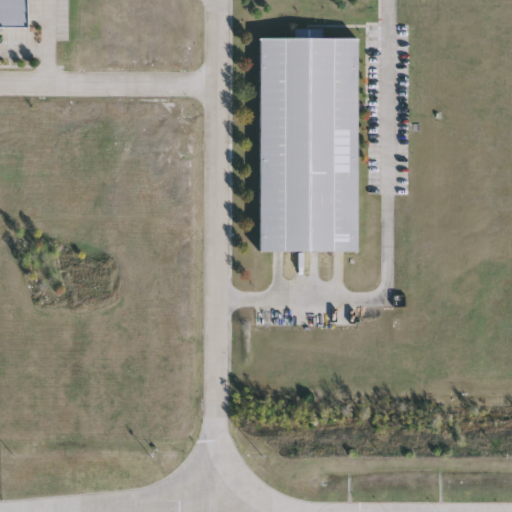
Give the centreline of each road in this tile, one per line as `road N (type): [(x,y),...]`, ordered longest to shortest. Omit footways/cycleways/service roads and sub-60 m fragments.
road 1 (residential): [(215,503),(222,0)]
road 2 (residential): [(222,84),(0,81)]
